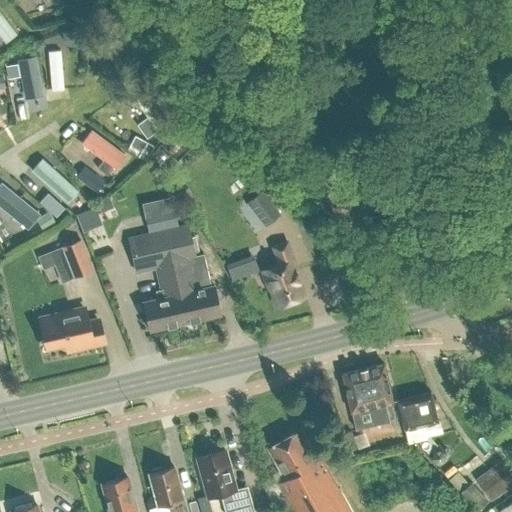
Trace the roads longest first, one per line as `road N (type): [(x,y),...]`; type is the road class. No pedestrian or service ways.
road 1 (primary): [(0,416),(351,332),(447,301)]
road 2 (track): [(170,0),(403,283),(416,312)]
